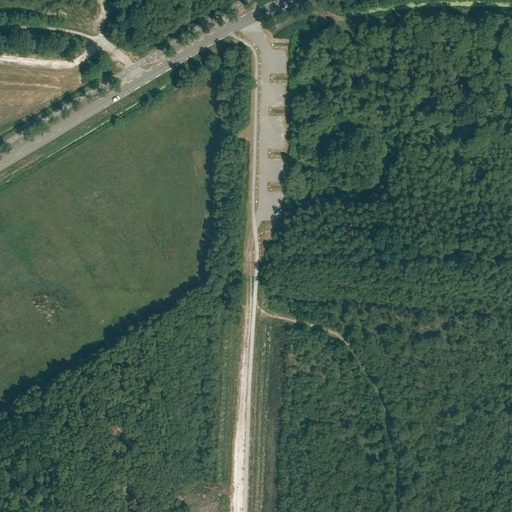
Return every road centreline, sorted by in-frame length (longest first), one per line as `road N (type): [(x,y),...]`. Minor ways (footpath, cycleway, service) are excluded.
road 1 (track): [(254,227),(237,511)]
road 2 (unclassified): [(254,227),(261,212),(264,57),(247,19)]
road 3 (tertiary): [(140,80),(247,19)]
